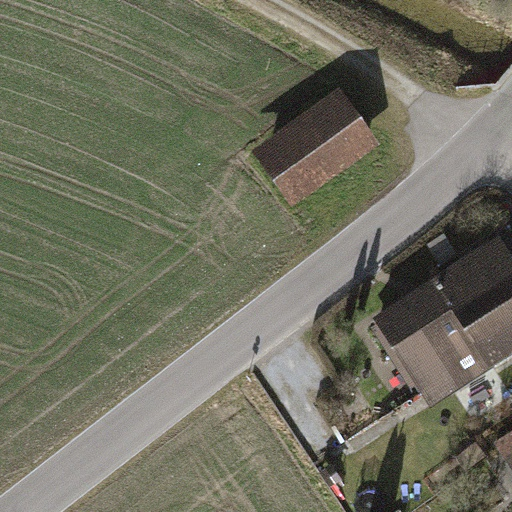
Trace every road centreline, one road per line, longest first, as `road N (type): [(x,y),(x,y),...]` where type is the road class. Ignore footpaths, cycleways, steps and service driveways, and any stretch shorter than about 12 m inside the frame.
road 1 (tertiary): [(511,127),(35,511)]
road 2 (track): [(251,0),(491,148)]
